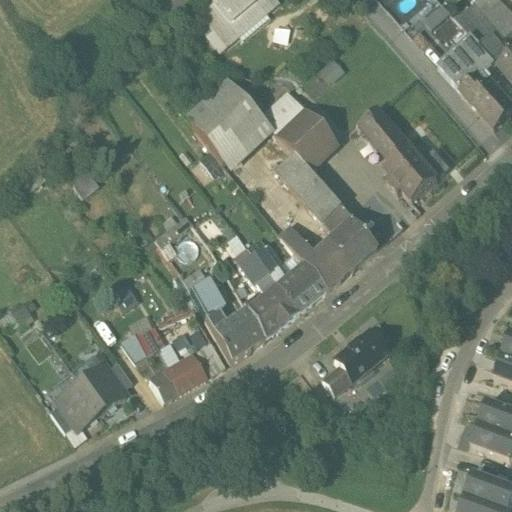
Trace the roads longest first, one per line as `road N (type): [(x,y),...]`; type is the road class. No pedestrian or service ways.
road 1 (residential): [(501,158),(415,247),(230,382),(0,511)]
road 2 (residential): [(511,285),(452,372),(427,511)]
road 3 (residential): [(366,0),(501,158)]
road 4 (residential): [(356,511),(301,493),(253,496),(201,511)]
